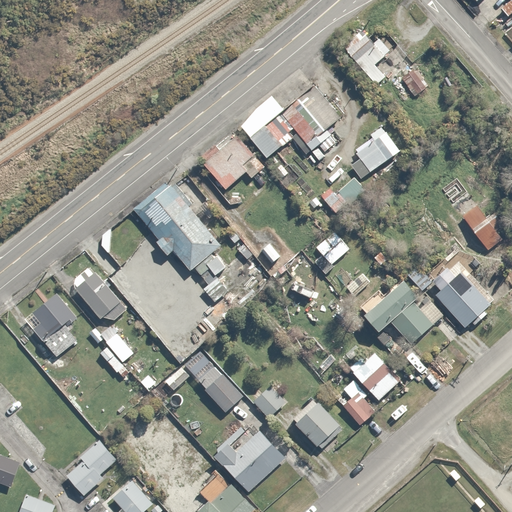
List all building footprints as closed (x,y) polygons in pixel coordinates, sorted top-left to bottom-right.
[(360,28),(339,47),(376,86),(387,75),(376,64),(385,55),(360,28)] [(428,88),(415,69),(402,78),(414,97),(428,88)] [(334,126),(311,98),(279,124),(270,112),(237,139),(262,168),(291,144),(300,155),(334,126)] [(399,148),(385,130),(355,152),(370,171),(399,148)] [(255,175),(231,146),(197,175),(220,203),(255,175)] [(353,175),(336,191),(348,204),(365,189),(353,175)] [(511,228),(483,193),(458,213),(487,249),(511,229),(511,228)] [(168,198),(138,223),(187,282),(218,257),(168,198)] [(349,248),(334,230),(314,246),(321,254),(313,260),(325,275),(334,267),(331,263),(349,248)] [(281,257),(267,243),(259,250),(273,264),(281,257)] [(90,263),(70,280),(102,318),(105,315),(111,321),(127,307),(90,263)] [(415,263),(405,272),(421,288),(430,279),(415,263)] [(374,276),(364,267),(345,287),(355,296),(374,276)] [(459,268),(433,292),(465,326),(471,321),(474,324),(485,314),(481,310),(491,301),(459,268)] [(377,329),(389,319),(409,343),(432,323),(412,300),(419,294),(404,275),(362,311),(377,329)] [(76,316),(54,292),(31,312),(38,320),(31,327),(58,356),(76,340),(67,330),(72,327),(68,323),(76,316)] [(108,343),(98,352),(121,377),(129,371),(121,362),(135,349),(110,322),(98,333),(108,343)] [(372,348),(364,356),(361,352),(348,365),(354,372),(348,377),(358,387),(355,389),(350,384),(343,391),(347,396),(338,405),(358,425),(375,408),(364,397),(369,391),(377,399),(400,377),(372,348)] [(217,362),(197,379),(223,411),(243,394),(217,362)] [(190,375),(181,365),(163,381),(172,391),(190,375)] [(187,380),(186,380),(186,381),(185,381),(184,382),(184,383),(183,384),(183,385),(183,386),(183,387),(183,388),(183,389),(183,390),(184,391),(184,392),(185,392),(185,393),(186,393),(187,394),(188,394),(189,394),(190,394),(191,394),(192,394),(193,394),(194,393),(195,393),(195,392),(196,392),(196,391),(197,391),(197,390),(197,389),(198,388),(198,387),(198,386),(197,385),(197,384),(197,383),(196,383),(196,382),(195,381),(194,380),(193,380),(192,380),(192,379),(191,379),(190,379),(189,379),(188,380),(187,380)] [(269,384),(253,399),(270,416),(286,401),(269,384)] [(312,397),(291,417),(321,448),(342,427),(312,397)] [(285,457),(249,420),(212,454),(249,492),(285,457)] [(116,458),(98,439),(62,473),(83,496),(102,478),(98,474),(116,458)] [(0,481),(11,486),(21,461),(0,452),(0,481)] [(112,495),(125,511),(141,511),(153,503),(134,478),(112,495)] [(207,496),(189,511),(250,511),(255,507),(231,480),(210,499),(207,496)] [(51,511),(55,503),(24,492),(17,511),(51,511)]
